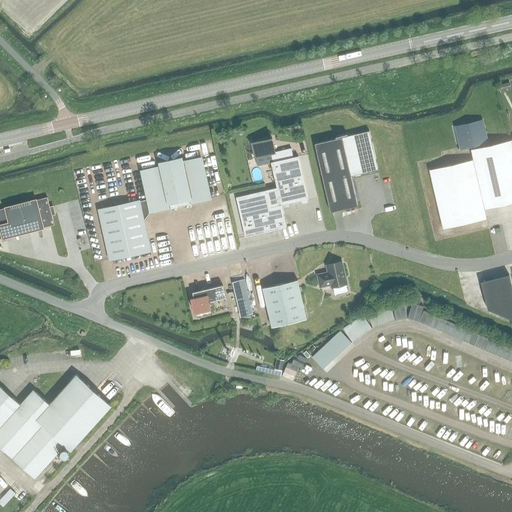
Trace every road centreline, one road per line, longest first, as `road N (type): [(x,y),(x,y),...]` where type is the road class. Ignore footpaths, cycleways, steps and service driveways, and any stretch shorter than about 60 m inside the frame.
road 1 (secondary): [(66,124),(511,22)]
road 2 (unclassified): [(511,474),(90,316)]
road 3 (unclassified): [(90,316),(110,286),(324,237),(459,266),(511,258)]
